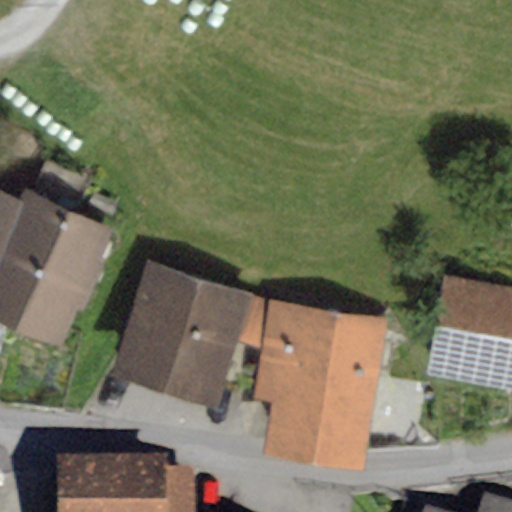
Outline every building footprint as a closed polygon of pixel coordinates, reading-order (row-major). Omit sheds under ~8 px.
[(0,318),(58,344),(109,225),(23,188),(18,200),(0,192),(0,318)] [(250,293),(144,262),(108,381),(216,407),(223,386),(236,389),(247,343),(235,340),(250,293)] [(511,287),(443,275),(424,374),(511,390),(511,287)] [(267,301),(250,293),(235,340),(247,343),(259,347),(254,398),(270,402),(262,452),(362,467),(385,319),(267,301)] [(163,461),(51,465),(52,511),(190,511),(190,472),(164,473),(163,461)]
